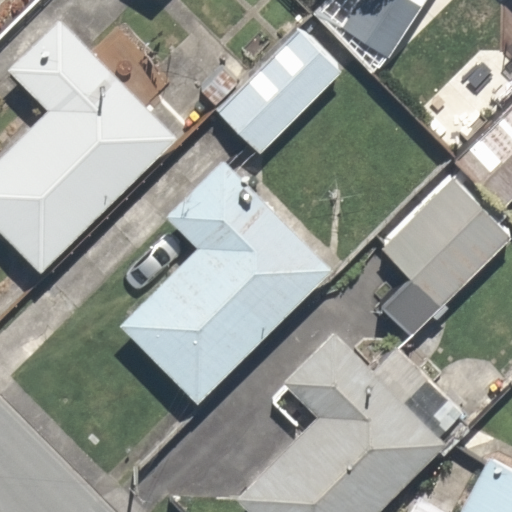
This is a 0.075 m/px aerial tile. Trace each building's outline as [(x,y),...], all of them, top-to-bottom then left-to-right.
[(329,0),(325,6),(391,51),(426,0),(329,0)] [(59,3),(5,56),(49,100),(0,148),(0,224),(41,267),(53,255),(182,127),(59,3)] [(299,10),(209,99),(255,145),(345,56),(299,10)] [(511,104),(451,165),(497,212),(511,197),(511,104)] [(194,236),(113,315),(190,393),(247,337),(295,289),(333,252),(241,159),(227,145),(165,206),(194,236)] [(381,299),(411,330),(511,230),(511,226),(497,212),(451,165),(377,239),(409,271),(381,299)] [(343,337),(315,309),(267,357),(320,410),(242,487),(266,511),(371,511),(444,440),(373,368),(343,337)] [(419,495),(410,511),(511,511),(511,457),(484,443),(450,511),(419,495)]
